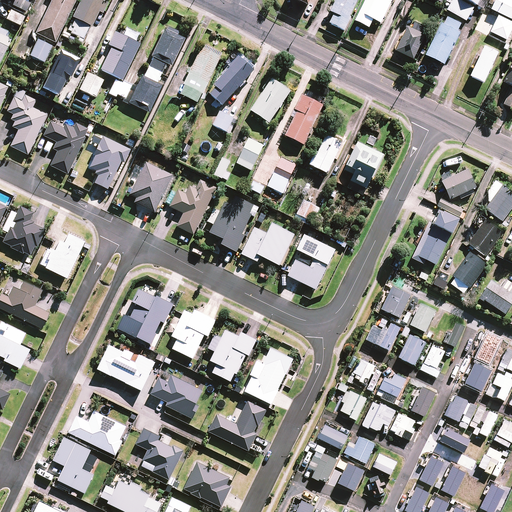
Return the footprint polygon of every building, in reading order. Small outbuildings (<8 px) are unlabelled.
[(30,3),(23,0),(14,0),(12,5),(26,12),(30,3)] [(75,0),(51,0),(35,34),(54,43),(75,0)] [(108,1),(105,0),(80,0),(72,17),(75,18),(69,31),(83,39),(98,11),(102,13),(108,1)] [(357,0),(336,0),(330,12),(334,14),(329,24),(344,30),(357,0)] [(392,1),(390,0),(365,0),(355,21),(369,28),(373,20),(380,24),(392,1)] [(450,0),(444,11),(465,23),(475,5),(482,9),(487,0),(450,0)] [(511,2),(507,0),(495,0),(489,12),(511,23),(511,2)] [(23,16),(10,10),(6,19),(18,25),(23,16)] [(462,25),(445,16),(425,56),(444,65),(459,34),(457,34),(462,25)] [(428,29),(414,22),(411,29),(407,27),(395,51),(413,60),(428,29)] [(123,82),(117,95),(123,98),(122,102),(129,105),(130,104),(149,113),(162,86),(157,84),(161,74),(167,77),(185,37),(164,28),(151,56),(153,57),(143,77),(141,76),(136,88),(123,82)] [(138,35),(126,29),(123,36),(114,32),(108,45),(111,47),(100,70),(122,80),(139,44),(135,42),(138,35)] [(0,59),(10,39),(0,34),(0,59)] [(51,46),(37,40),(30,56),(44,62),(51,46)] [(222,54),(203,45),(183,85),(184,86),(180,94),(197,103),(222,54)] [(497,54),(484,47),(470,77),(483,83),(497,54)] [(79,59),(61,50),(42,87),(58,95),(64,82),(67,83),(79,59)] [(256,67),(241,54),(213,86),(215,87),(209,94),(222,106),(256,67)] [(103,80),(87,73),(79,90),(95,97),(103,80)] [(290,92),(271,79),(250,111),(269,123),(290,92)] [(511,89),(503,105),(511,109),(511,89)] [(22,101),(14,97),(7,111),(13,115),(10,120),(14,122),(12,127),(18,130),(10,146),(27,155),(47,115),(32,108),(36,101),(25,96),(22,101)] [(323,106),(302,96),(295,110),(283,135),(304,145),(310,132),(323,106)] [(236,120),(220,111),(213,125),(229,134),(236,120)] [(88,137),(93,126),(89,124),(87,129),(76,124),(73,128),(66,124),(64,129),(50,122),(43,136),(56,142),(53,149),(57,151),(50,166),(66,174),(85,136),(88,137)] [(341,144),(326,136),(317,153),(316,152),(309,165),(326,174),(341,144)] [(94,156),(89,168),(95,171),(93,174),(97,176),(94,183),(107,189),(120,161),(124,163),(130,150),(101,137),(93,155),(94,156)] [(263,146),(249,139),(236,163),(250,170),(263,146)] [(382,156),(357,143),(344,170),(353,175),(347,187),(362,195),(382,156)] [(159,157),(146,151),(143,157),(156,163),(159,157)] [(178,151),(175,157),(185,162),(188,155),(178,151)] [(295,165),(281,158),(267,187),(282,194),(295,165)] [(172,176),(146,163),(143,169),(136,166),(128,181),(136,185),(130,195),(137,199),(135,203),(154,213),(172,176)] [(221,163),(218,171),(227,175),(231,167),(221,163)] [(476,191),(467,170),(441,182),(450,200),(459,196),(460,198),(476,191)] [(216,188),(200,181),(196,189),(190,186),(185,194),(178,191),(170,207),(183,214),(177,227),(193,235),(216,188)] [(511,207),(511,193),(502,186),(485,209),(502,221),(511,207)] [(258,208),(233,196),(229,204),(225,202),(220,212),(214,209),(208,222),(213,225),(209,233),(223,240),(221,245),(236,252),(244,234),(242,233),(251,214),(255,216),(258,208)] [(461,210),(441,199),(437,206),(458,217),(461,210)] [(318,208),(303,201),(294,219),(309,226),(318,208)] [(12,222),(14,223),(12,228),(9,227),(2,242),(10,246),(9,247),(23,254),(23,252),(29,255),(34,247),(36,247),(45,228),(31,221),(35,213),(20,206),(12,222)] [(457,220),(438,211),(432,225),(451,234),(457,220)] [(259,217),(255,226),(264,230),(268,221),(259,217)] [(502,233),(485,221),(468,244),(485,256),(502,233)] [(294,235),(271,224),(266,234),(254,228),(241,255),(257,262),(259,256),(280,266),(294,235)] [(448,240),(426,229),(411,259),(423,264),(425,260),(435,265),(448,240)] [(63,244),(55,241),(47,259),(48,260),(44,268),(66,278),(83,242),(67,234),(63,244)] [(334,250),(304,235),(296,250),(298,251),(286,276),(315,290),(334,250)] [(487,265),(469,252),(452,276),(470,289),(487,265)] [(402,272),(393,268),(390,274),(399,278),(402,272)] [(448,275),(441,272),(435,284),(442,287),(448,275)] [(42,291),(17,279),(8,298),(0,294),(0,308),(41,329),(48,313),(34,306),(42,291)] [(511,291),(511,283),(507,280),(502,289),(490,281),(479,298),(504,314),(511,302),(511,295),(510,294),(511,291)] [(410,295),(392,287),(381,310),(399,318),(410,295)] [(172,305),(139,290),(132,304),(126,301),(121,311),(124,313),(117,329),(151,344),(161,322),(164,323),(172,305)] [(435,312),(420,304),(413,318),(406,314),(402,321),(424,333),(435,312)] [(215,321),(194,311),(192,315),(184,311),(172,337),(177,339),(172,349),(192,359),(204,335),(208,336),(215,321)] [(399,328),(381,320),(377,328),(372,326),(366,340),(389,351),(399,328)] [(463,326),(452,321),(443,342),(454,347),(463,326)] [(24,334),(1,322),(0,323),(0,356),(4,358),(3,360),(19,368),(28,350),(18,345),(24,334)] [(411,330),(406,327),(400,336),(405,339),(411,330)] [(212,373),(230,382),(234,374),(236,375),(246,354),(248,356),(255,341),(240,334),(238,337),(225,331),(210,361),(216,364),(212,373)] [(425,343),(409,335),(398,358),(414,365),(425,343)] [(505,346),(483,335),(473,356),(495,367),(505,346)] [(445,351),(433,345),(420,370),(436,378),(439,370),(436,369),(445,351)] [(124,353),(109,346),(97,370),(141,391),(155,363),(139,356),(135,364),(129,361),(132,354),(125,350),(124,353)] [(292,360),(270,349),(262,364),(265,365),(257,381),(251,378),(244,392),(270,405),(292,360)] [(511,351),(507,349),(497,369),(502,372),(504,368),(511,371),(511,351)] [(172,360),(156,353),(153,360),(169,367),(172,360)] [(359,360),(351,378),(367,385),(366,388),(373,391),(381,372),(374,369),(374,367),(359,360)] [(481,367),(471,362),(463,378),(473,384),(481,367)] [(0,375),(2,371),(0,370),(0,409),(1,410),(8,394),(0,389),(0,375)] [(485,394),(487,395),(503,402),(511,383),(511,380),(497,374),(491,385),(490,385),(485,394)] [(405,380),(394,375),(391,381),(384,378),(376,396),(393,404),(405,380)] [(202,390),(171,376),(168,382),(159,378),(151,395),(167,403),(166,406),(189,417),(202,390)] [(434,394),(422,388),(411,411),(423,417),(434,394)] [(344,403),(340,411),(350,416),(349,418),(356,421),(366,399),(347,390),(341,402),(344,403)] [(467,424),(476,408),(455,396),(444,415),(459,423),(458,425),(464,429),(466,427),(467,424)] [(265,410),(248,401),(236,425),(217,415),(209,432),(247,451),(255,435),(253,434),(265,410)] [(373,401),(361,426),(368,429),(369,427),(378,432),(383,424),(388,426),(395,412),(373,401)] [(476,408),(467,424),(474,429),(471,433),(476,436),(478,433),(486,438),(487,436),(498,417),(477,406),(476,408)] [(126,427),(94,412),(89,423),(76,417),(69,433),(115,455),(122,442),(119,440),(126,427)] [(398,414),(390,430),(395,433),(394,434),(408,441),(417,422),(398,414)] [(494,440),(507,447),(508,448),(511,443),(511,423),(504,420),(494,440)] [(347,437),(324,425),(318,438),(340,450),(347,437)] [(457,430),(450,428),(444,441),(451,444),(457,430)] [(159,436),(143,429),(136,444),(148,450),(141,466),(168,480),(182,452),(157,440),(159,436)] [(486,444),(466,434),(455,455),(476,466),(486,444)] [(374,445),(358,437),(355,445),(349,443),(344,453),(365,464),(374,445)] [(90,451),(64,438),(53,460),(65,466),(58,480),(84,493),(93,475),(81,469),(90,451)] [(444,449),(428,442),(396,509),(401,511),(443,511),(429,505),(434,496),(424,491),(444,449)] [(315,470),(311,478),(318,481),(319,480),(326,483),(336,459),(323,454),(325,449),(318,446),(313,455),(312,455),(307,467),(315,470)] [(483,470),(483,471),(496,478),(508,456),(490,446),(486,455),(484,454),(477,467),(483,470)] [(396,462),(379,454),(373,467),(390,475),(396,462)] [(345,461),(338,476),(336,480),(342,482),(344,479),(348,481),(355,465),(345,461)] [(229,478),(197,462),(184,490),(221,507),(230,487),(226,485),(229,478)] [(492,489),(457,473),(450,487),(485,503),(492,489)] [(369,481),(370,483),(366,485),(368,491),(372,489),(375,498),(384,495),(378,478),(369,481)] [(106,486),(101,497),(108,501),(107,503),(125,511),(156,511),(162,501),(119,480),(115,490),(106,486)] [(60,511),(40,502),(34,511),(60,511)] [(301,503),(296,511),(311,511),(313,509),(301,503)]
